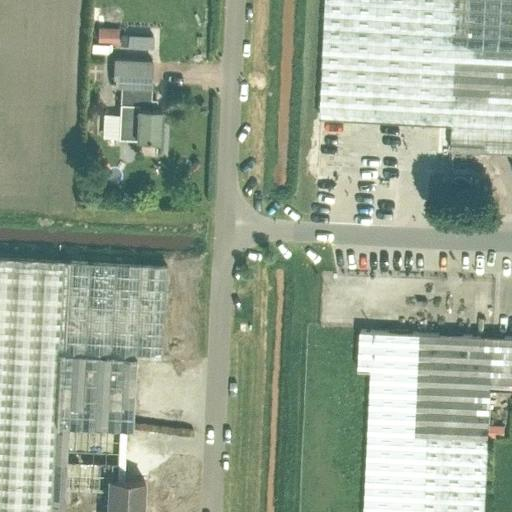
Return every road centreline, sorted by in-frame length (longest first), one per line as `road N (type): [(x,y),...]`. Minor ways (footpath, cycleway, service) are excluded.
road 1 (unclassified): [(222,225),(511,239)]
road 2 (unclassified): [(209,511),(222,225)]
road 3 (unclassified): [(222,225),(233,0)]
